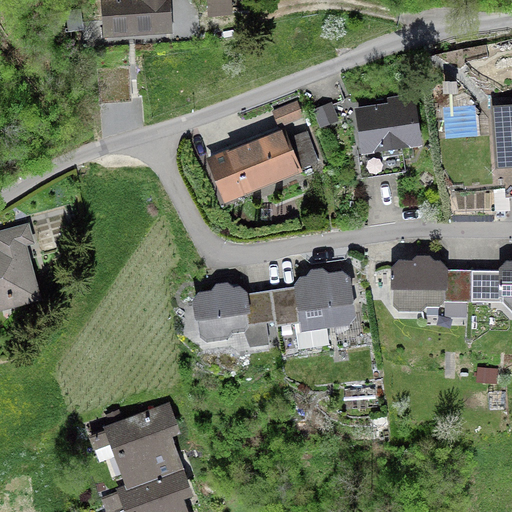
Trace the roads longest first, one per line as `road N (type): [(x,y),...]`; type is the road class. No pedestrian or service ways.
road 1 (residential): [(143,140),(192,237),(210,254),(236,258),(397,235),(511,230)]
road 2 (residential): [(143,140),(415,38),(511,11)]
road 3 (residential): [(0,199),(88,152),(143,140)]
